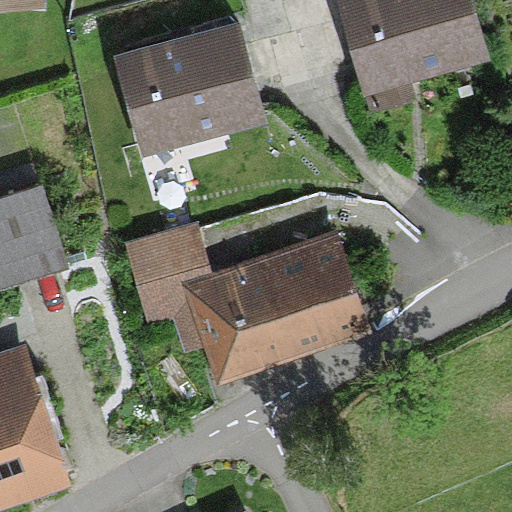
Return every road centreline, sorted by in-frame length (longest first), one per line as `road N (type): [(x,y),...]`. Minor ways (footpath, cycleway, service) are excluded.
road 1 (residential): [(259,405),(511,273)]
road 2 (residential): [(78,511),(259,405)]
